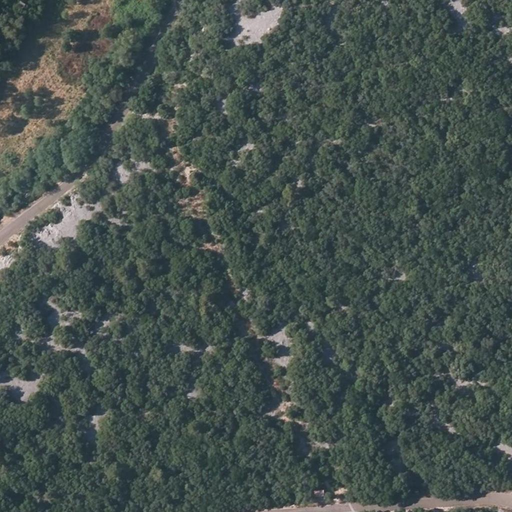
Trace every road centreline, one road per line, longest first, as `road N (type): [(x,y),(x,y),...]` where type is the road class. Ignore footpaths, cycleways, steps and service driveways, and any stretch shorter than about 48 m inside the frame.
road 1 (tertiary): [(0,238),(59,190),(109,128),(183,0)]
road 2 (tertiary): [(511,502),(301,511)]
